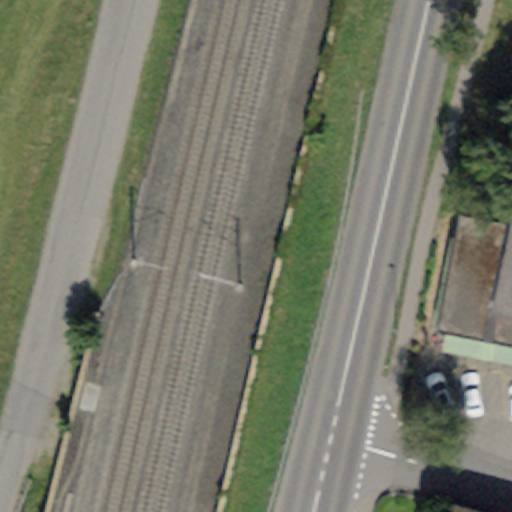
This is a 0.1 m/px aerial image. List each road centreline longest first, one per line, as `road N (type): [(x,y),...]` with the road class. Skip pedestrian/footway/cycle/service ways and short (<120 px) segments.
road 1 (unclassified): [(132,0),(1,496)]
road 2 (secondary): [(331,439),(430,0)]
road 3 (residential): [(331,439),(511,488)]
